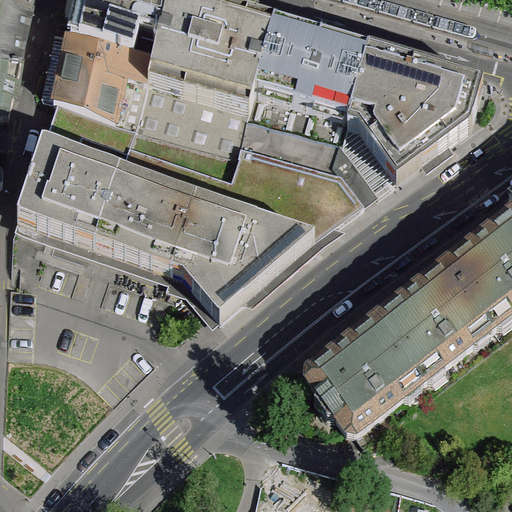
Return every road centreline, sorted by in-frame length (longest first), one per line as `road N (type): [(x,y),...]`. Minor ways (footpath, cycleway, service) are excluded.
road 1 (secondary): [(94,511),(298,323),(511,166)]
road 2 (residential): [(0,427),(12,190),(0,159),(21,147)]
road 3 (residential): [(271,0),(317,21),(511,76)]
road 4 (residential): [(21,147),(62,0)]
